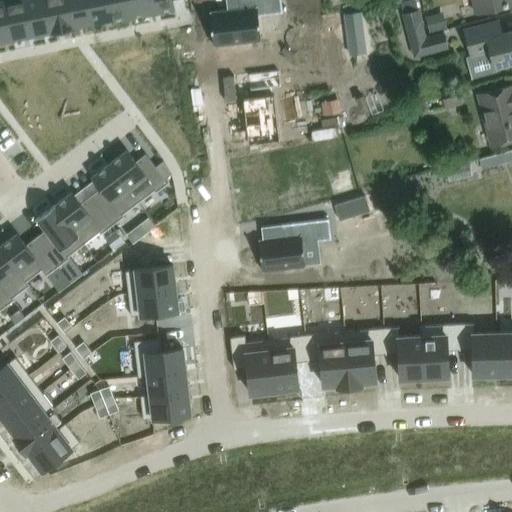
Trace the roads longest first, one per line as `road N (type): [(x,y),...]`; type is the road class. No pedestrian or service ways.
road 1 (residential): [(511,414),(227,434)]
road 2 (residential): [(227,434),(196,207)]
road 3 (residential): [(227,434),(19,511)]
road 4 (track): [(196,207),(204,200),(206,149),(185,20)]
road 5 (residential): [(341,511),(511,491)]
road 6 (residential): [(127,121),(5,209),(0,202)]
